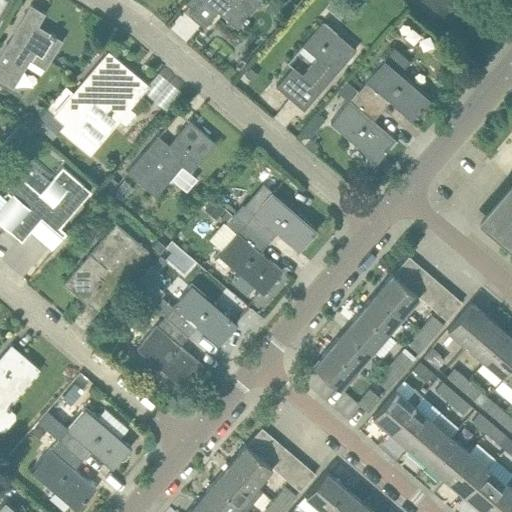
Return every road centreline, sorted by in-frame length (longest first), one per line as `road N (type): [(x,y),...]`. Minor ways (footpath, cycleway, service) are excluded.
road 1 (residential): [(374,227),(132,20),(98,0)]
road 2 (residential): [(189,443),(0,282)]
road 3 (residential): [(424,511),(256,365)]
road 4 (residential): [(256,365),(374,227)]
road 5 (residential): [(401,195),(511,65)]
road 6 (residential): [(511,289),(401,195)]
